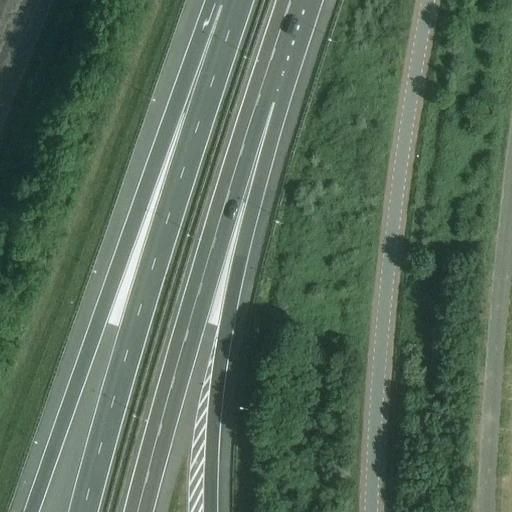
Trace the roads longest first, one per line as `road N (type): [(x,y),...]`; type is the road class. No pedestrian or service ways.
road 1 (motorway): [(235,8),(101,310),(31,511)]
road 2 (motorway): [(235,8),(85,511)]
road 3 (tertiary): [(371,511),(382,320),(428,0)]
road 4 (motorway): [(137,511),(258,98)]
road 5 (motorway): [(212,511),(215,391),(258,98)]
